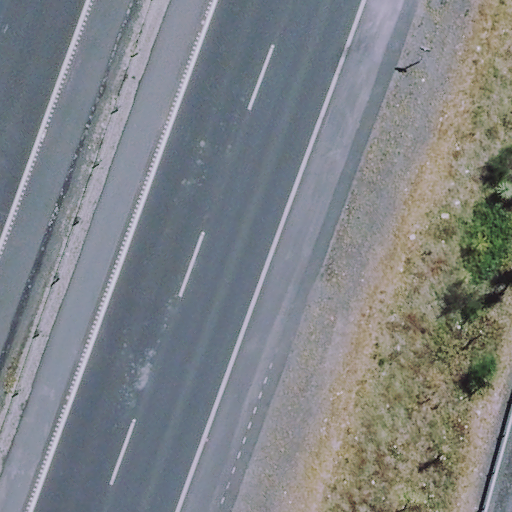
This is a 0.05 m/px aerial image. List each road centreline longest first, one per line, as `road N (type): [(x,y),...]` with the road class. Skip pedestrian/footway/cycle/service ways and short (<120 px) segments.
road 1 (motorway): [(280,0),(103,511)]
road 2 (motorway): [(0,215),(79,0)]
